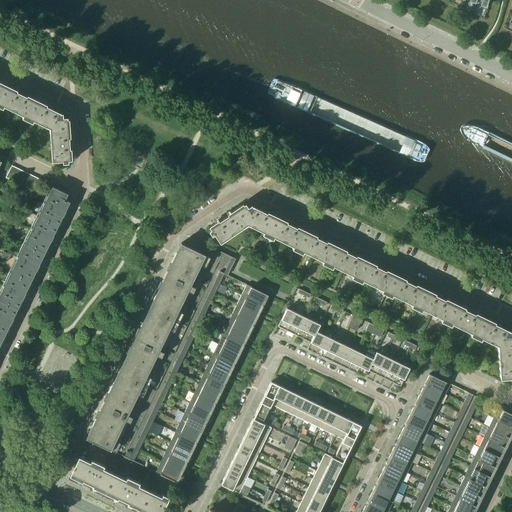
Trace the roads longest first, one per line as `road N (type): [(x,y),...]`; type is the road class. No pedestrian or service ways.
road 1 (residential): [(511,316),(237,187),(168,241),(47,488)]
road 2 (residential): [(346,511),(395,405),(276,345),(191,511)]
road 3 (residential): [(0,367),(83,186)]
road 4 (residential): [(511,76),(357,0)]
road 5 (residential): [(83,186),(80,108),(0,66)]
